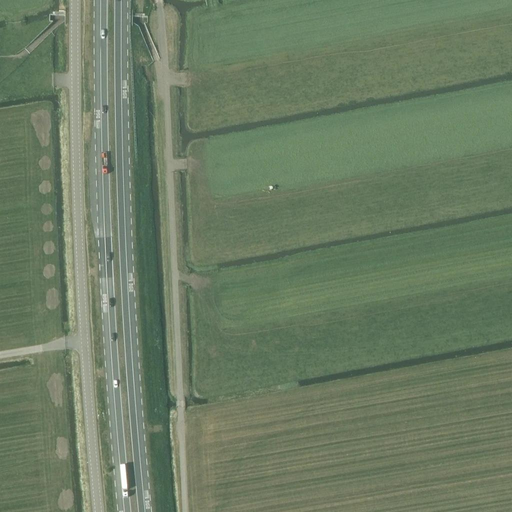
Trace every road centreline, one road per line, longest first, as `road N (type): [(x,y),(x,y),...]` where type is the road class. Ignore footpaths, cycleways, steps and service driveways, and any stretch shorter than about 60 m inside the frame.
road 1 (unclassified): [(99,511),(81,300),(75,0)]
road 2 (primary): [(100,0),(107,299),(124,511)]
road 3 (primary): [(144,511),(124,226),(121,0)]
road 4 (track): [(185,511),(159,0)]
